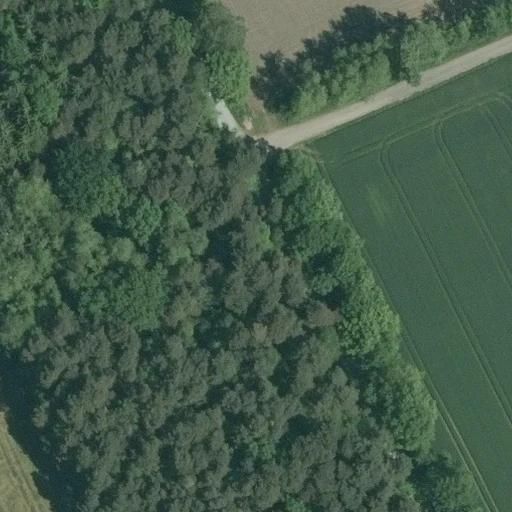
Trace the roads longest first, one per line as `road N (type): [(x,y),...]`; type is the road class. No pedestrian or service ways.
road 1 (residential): [(428,511),(165,0)]
road 2 (track): [(511,51),(251,168)]
